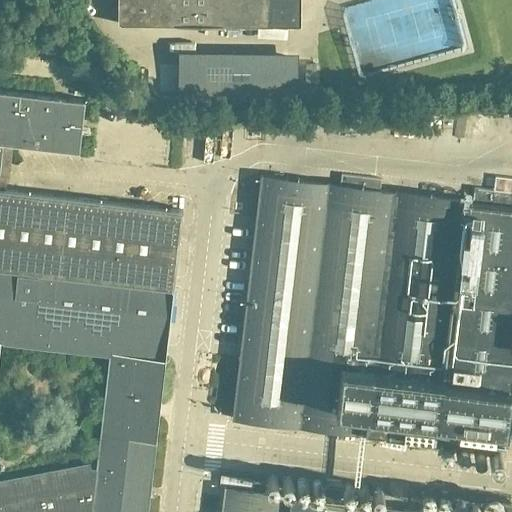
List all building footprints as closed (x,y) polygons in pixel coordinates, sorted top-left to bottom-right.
[(119,0),(119,26),(299,28),(299,0),(119,0)] [(176,60),(176,100),(236,101),(236,61),(176,60)] [(0,159),(0,156),(11,157),(12,145),(78,152),(84,100),(0,90),(0,159)] [(498,134),(496,110),(484,111),(486,135),(498,134)] [(238,366),(232,418),(364,433),(364,434),(433,442),(433,438),(503,446),(510,390),(511,390),(511,194),(473,189),(471,203),(375,191),(376,179),(337,174),(336,186),(260,176),(238,366)] [(0,511),(146,511),(182,210),(0,189),(0,511)] [(431,511),(338,501),(340,482),(324,480),(322,499),(291,495),(224,487),(221,511),(431,511)]
